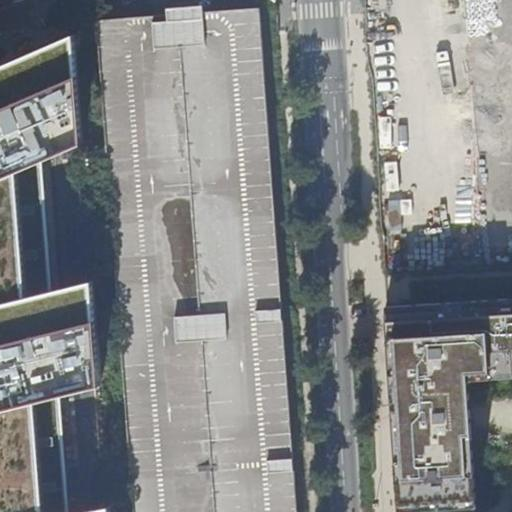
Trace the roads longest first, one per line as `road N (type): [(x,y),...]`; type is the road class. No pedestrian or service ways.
road 1 (residential): [(311,0),(354,511)]
road 2 (unknown): [(168,511),(140,77)]
road 3 (unknown): [(0,1),(30,227),(29,279),(19,313),(0,335)]
road 4 (unknown): [(396,0),(413,138),(433,180),(511,224)]
